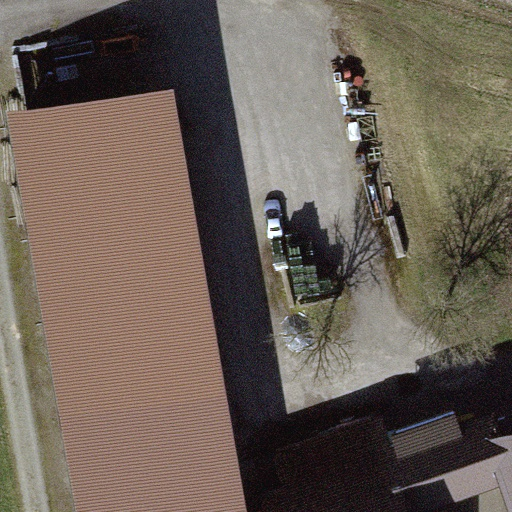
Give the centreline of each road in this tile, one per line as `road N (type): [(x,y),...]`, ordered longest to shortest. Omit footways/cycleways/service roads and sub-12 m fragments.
road 1 (track): [(57,511),(0,191)]
road 2 (unknown): [(263,394),(511,362)]
